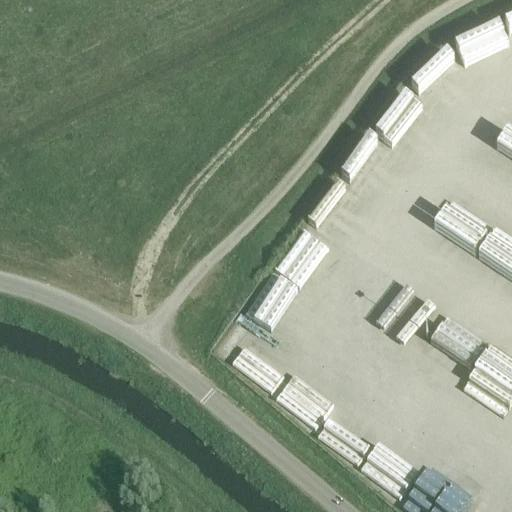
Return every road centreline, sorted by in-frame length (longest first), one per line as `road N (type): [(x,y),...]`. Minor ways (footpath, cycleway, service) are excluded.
road 1 (unknown): [(511,71),(475,87),(369,207),(314,304),(315,339),(330,362),(511,483)]
road 2 (unclassified): [(458,0),(401,35),(140,338)]
road 3 (unclassified): [(343,511),(140,338)]
road 4 (unclassified): [(140,338),(0,283)]
